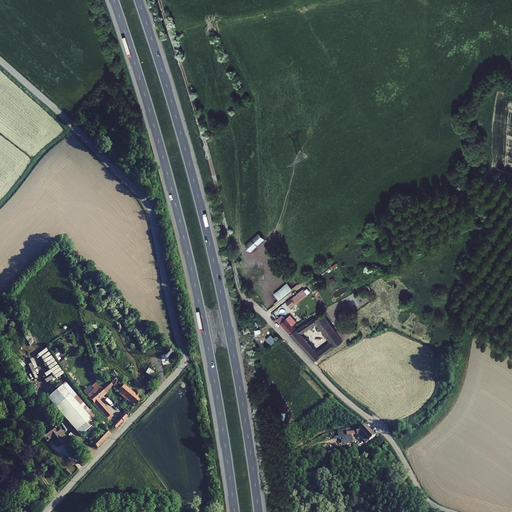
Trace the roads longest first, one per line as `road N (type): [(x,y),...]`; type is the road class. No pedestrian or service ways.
road 1 (unclassified): [(45,511),(180,368),(183,354),(146,205),(0,60)]
road 2 (motorway): [(113,0),(179,218),(234,511)]
road 3 (motorway): [(258,511),(214,263),(138,0)]
road 4 (track): [(252,303),(233,282),(210,175),(154,0)]
road 5 (residential): [(452,511),(424,496),(386,434),(252,303)]
road 6 (track): [(294,175),(273,237),(248,273),(267,306),(260,312)]
